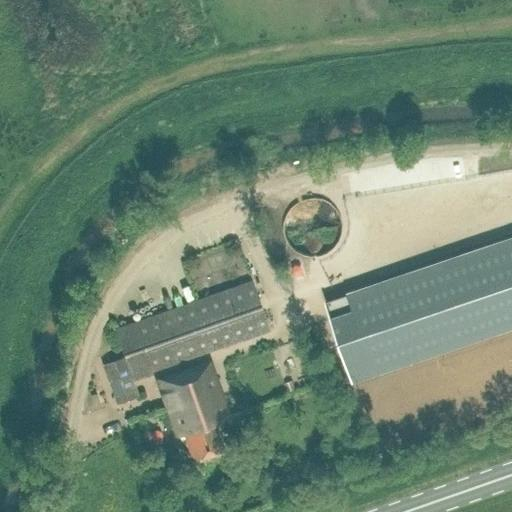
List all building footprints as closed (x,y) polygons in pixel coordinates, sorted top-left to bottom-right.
[(283,220),(282,230),(285,239),(290,247),(298,252),(307,255),(317,255),(326,252),(333,246),(338,238),(341,228),(340,219),(336,210),(329,203),(320,199),(311,197),(301,199),(293,204),(287,211),(283,220)] [(511,235),(397,275),(326,298),(353,378),(425,355),(511,325),(511,235)] [(354,247),(302,263),(310,290),(352,277),(348,265),(358,262),(354,247)] [(250,280),(189,302),(113,328),(123,356),(102,363),(116,403),(136,395),(131,381),(151,374),(150,371),(267,329),(250,280)] [(228,416),(208,359),(156,378),(175,435),(183,432),(192,458),(223,447),(214,421),(228,416)]
